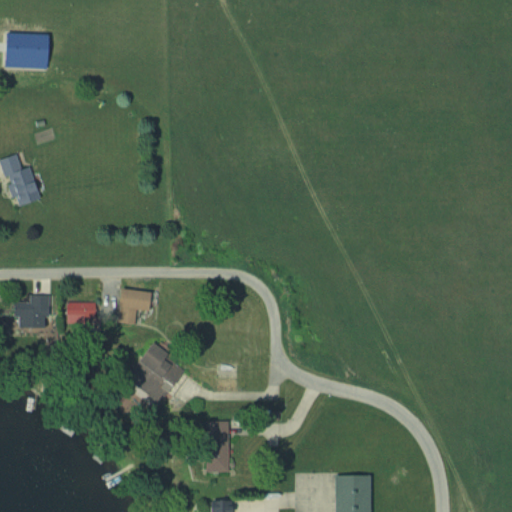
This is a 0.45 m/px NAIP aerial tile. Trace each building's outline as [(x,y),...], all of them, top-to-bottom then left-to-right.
[(0,181),(9,207),(34,199),(23,165),(17,167),(12,152),(0,156),(0,181)] [(146,292),(113,290),(111,322),(131,324),(132,310),(145,311),(146,292)] [(42,298),(7,294),(5,317),(11,318),(10,328),(38,331),(42,298)] [(91,326),(91,302),(59,302),(59,326),(91,326)] [(123,394),(130,383),(147,395),(168,363),(140,345),(113,387),(123,394)] [(222,422),(198,422),(198,448),(222,448),(222,422)] [(328,511),(363,511),(363,475),(328,475),(328,511)] [(196,500),(196,511),(220,511),(221,500),(196,500)]
